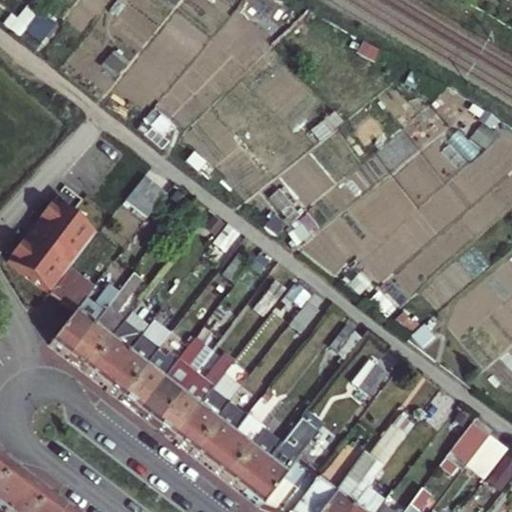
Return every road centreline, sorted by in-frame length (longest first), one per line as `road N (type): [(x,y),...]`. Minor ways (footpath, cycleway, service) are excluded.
road 1 (track): [(0,40),(511,433)]
road 2 (residential): [(215,511),(42,378),(19,383),(6,397),(10,435),(115,511)]
